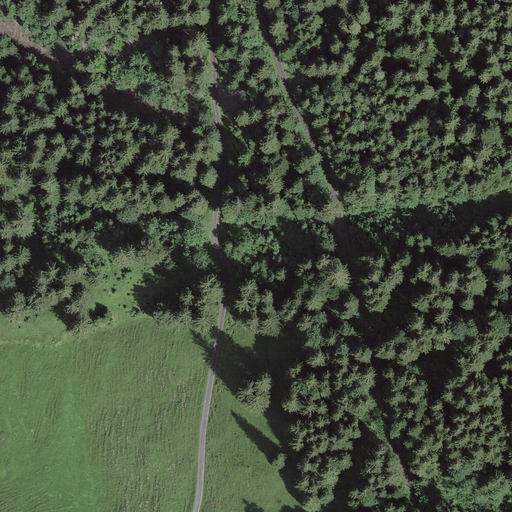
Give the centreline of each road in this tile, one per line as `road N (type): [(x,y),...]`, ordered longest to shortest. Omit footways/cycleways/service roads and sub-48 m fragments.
road 1 (track): [(260,0),(279,66),(327,169),(388,424),(420,511)]
road 2 (track): [(195,511),(224,294),(213,238),(223,169),(212,0)]
